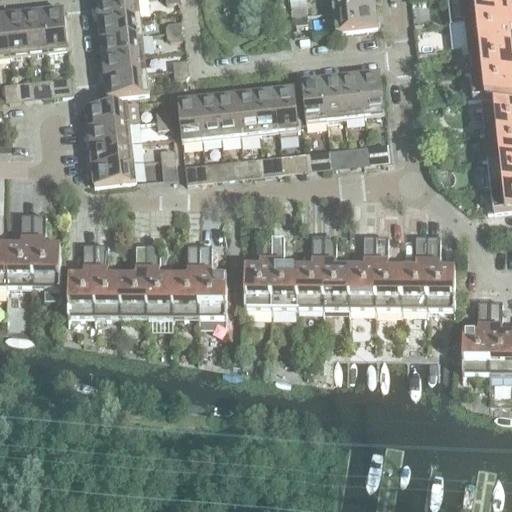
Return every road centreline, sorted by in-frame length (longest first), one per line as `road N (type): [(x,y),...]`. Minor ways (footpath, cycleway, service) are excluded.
road 1 (residential): [(57,170),(91,206),(415,185)]
road 2 (residential): [(401,60),(208,75),(195,0)]
road 3 (residential): [(57,170),(56,122),(84,103),(79,0)]
road 4 (residential): [(415,185),(482,247),(482,281),(511,282)]
road 5 (residential): [(415,185),(401,60)]
